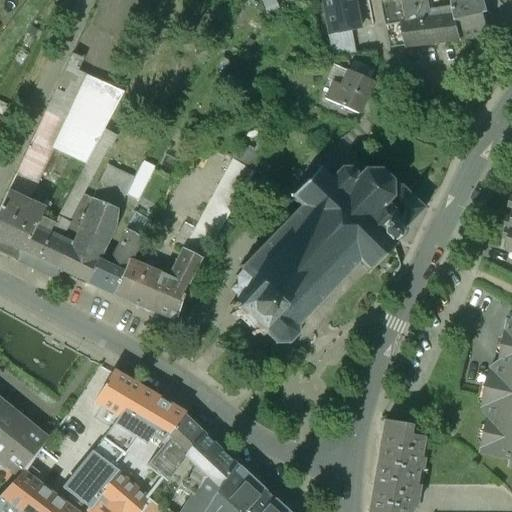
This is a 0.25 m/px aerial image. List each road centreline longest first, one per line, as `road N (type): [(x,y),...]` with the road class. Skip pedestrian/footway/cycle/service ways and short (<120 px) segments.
road 1 (residential): [(347,471),(372,375),(395,324),(446,215),(511,109)]
road 2 (residential): [(0,283),(103,337),(240,427),(347,471)]
